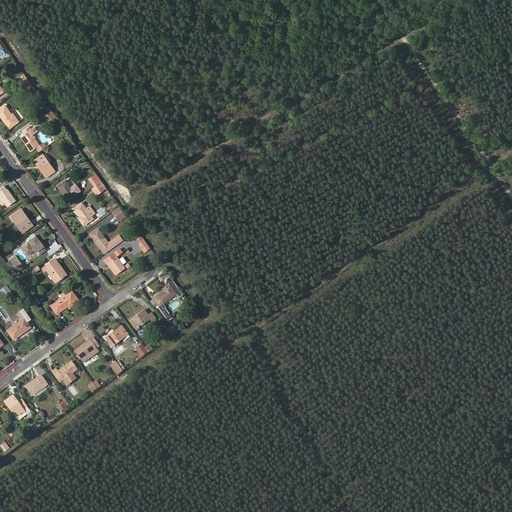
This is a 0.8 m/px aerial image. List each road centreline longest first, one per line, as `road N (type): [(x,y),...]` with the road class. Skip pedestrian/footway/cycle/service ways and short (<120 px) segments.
road 1 (track): [(383,0),(511,188)]
road 2 (residential): [(0,145),(113,301)]
road 3 (residential): [(113,301),(0,383)]
